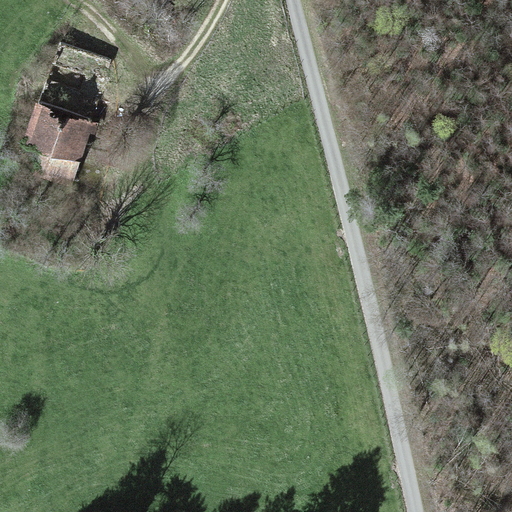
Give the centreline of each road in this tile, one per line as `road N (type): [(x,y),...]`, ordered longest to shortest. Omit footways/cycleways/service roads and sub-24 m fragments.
road 1 (track): [(299,0),(417,511)]
road 2 (track): [(133,96),(183,56),(223,0)]
